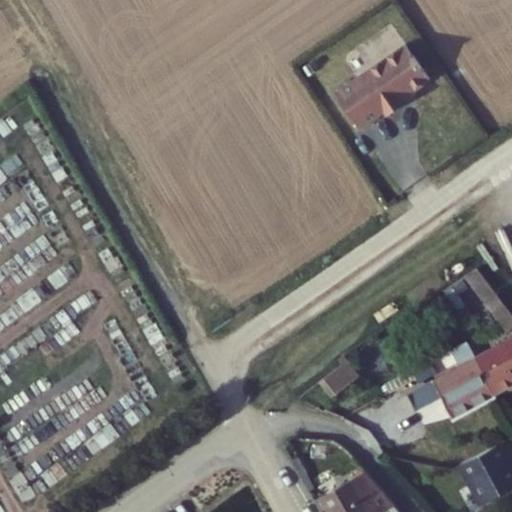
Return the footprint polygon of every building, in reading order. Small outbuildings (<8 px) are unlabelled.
[(416,32),(348,83),(373,118),(397,99),(400,103),(418,90),(416,87),(426,80),(443,67),(416,32)] [(428,83),(426,80),(416,87),(418,90),(428,83)] [(506,332),(511,327),(511,310),(494,283),(478,259),(465,269),(505,332),(506,332)] [(383,332),(361,342),(370,362),(393,351),(383,332)] [(511,341),(506,332),(505,332),(463,359),(485,394),(511,376),(511,341)] [(450,368),(400,401),(409,415),(433,400),(445,420),(485,394),(463,359),(452,342),(439,352),(450,368)] [(370,368),(354,345),(348,349),(352,355),(363,372),(370,368)] [(352,355),(327,373),(338,389),(363,372),(352,355)] [(401,378),(407,388),(422,378),(415,368),(401,378)] [(480,504),(511,482),(511,473),(501,456),(503,454),(494,441),(456,465),(480,504)] [(322,487),(325,493),(369,468),(364,462),(322,487)] [(369,468),(325,493),(336,511),(390,511),(405,504),(369,468)]
